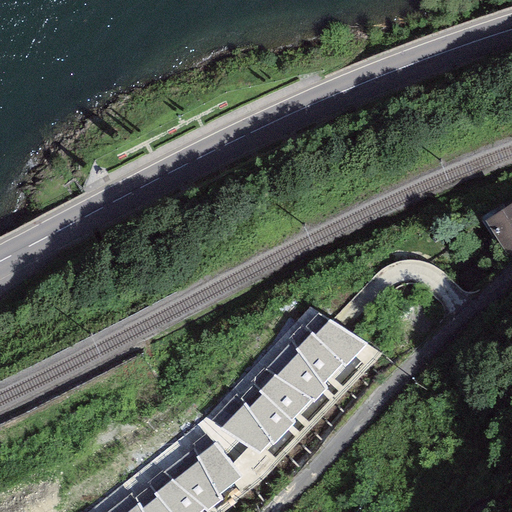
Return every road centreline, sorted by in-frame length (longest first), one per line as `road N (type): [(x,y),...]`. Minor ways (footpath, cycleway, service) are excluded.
road 1 (secondary): [(0,260),(304,106),(511,29)]
road 2 (unclassified): [(511,276),(274,511)]
